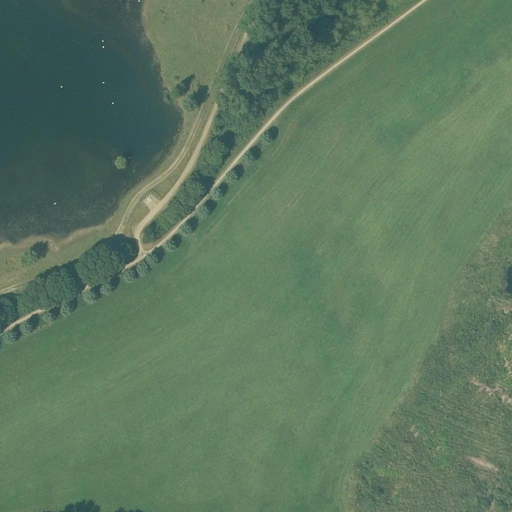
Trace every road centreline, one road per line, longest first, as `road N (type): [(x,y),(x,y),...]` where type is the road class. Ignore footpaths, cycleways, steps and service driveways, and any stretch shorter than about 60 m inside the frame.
road 1 (track): [(421,0),(298,93),(155,246),(0,331)]
road 2 (track): [(253,0),(199,114)]
